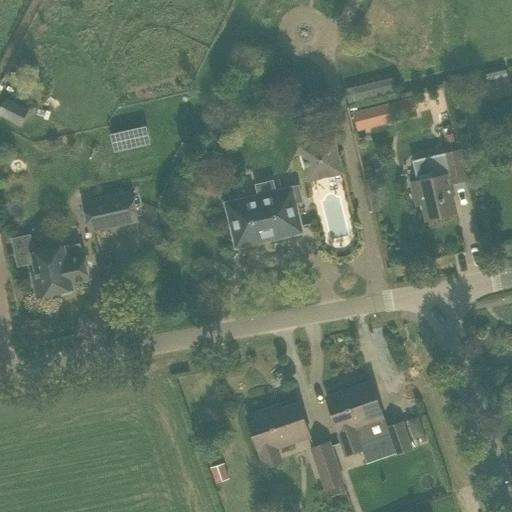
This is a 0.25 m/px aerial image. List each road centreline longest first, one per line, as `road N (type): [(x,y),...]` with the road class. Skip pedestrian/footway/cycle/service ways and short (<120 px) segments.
road 1 (tertiary): [(0,381),(442,289)]
road 2 (tertiary): [(511,511),(442,289)]
